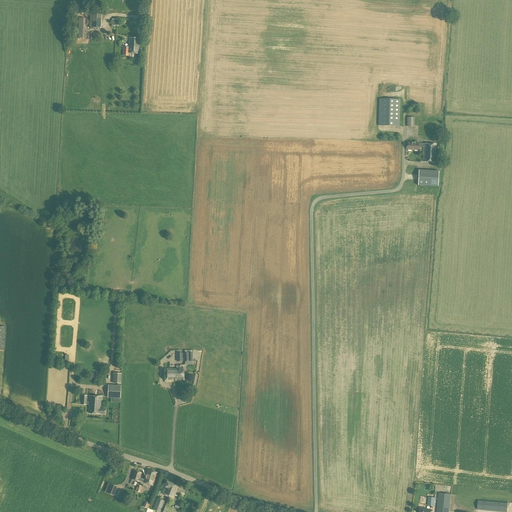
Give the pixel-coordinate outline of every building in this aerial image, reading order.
[(101,27),(101,12),(90,11),(89,27),(101,27)] [(138,54),(139,39),(129,38),(129,47),(123,47),(123,55),(129,56),(129,53),(138,54)] [(399,126),(400,99),(379,99),(378,126),(399,126)] [(435,163),(436,145),(418,143),(408,143),(408,150),(418,150),(418,147),(424,148),(423,162),(435,163)] [(438,171),(419,170),(418,185),(438,186),(438,171)] [(184,365),(193,365),(193,353),(184,353),(184,365)] [(167,373),(166,374),(167,375),(167,379),(168,379),(168,380),(170,379),(172,379),(176,379),(176,381),(184,380),(183,367),(180,367),(180,365),(177,365),(177,367),(177,369),(167,369),(167,373)] [(121,384),(121,374),(113,373),(113,383),(118,383),(118,385),(108,385),(107,398),(120,398),(121,385),(120,385),(120,384),(121,384)] [(89,402),(87,402),(87,396),(82,395),(81,405),(87,405),(87,404),(88,404),(88,406),(89,406),(89,413),(99,414),(106,414),(106,410),(100,409),(100,406),(101,406),(102,397),(89,396),(89,402)] [(153,486),(157,473),(146,470),(143,480),(140,479),(142,473),(134,471),(131,479),(139,482),(139,481),(142,482),(153,486)] [(174,497),(179,486),(167,481),(165,487),(166,488),(163,493),(174,497)] [(107,483),(104,493),(119,498),(121,492),(115,490),(117,486),(107,483)] [(449,511),(451,494),(439,493),(436,511),(449,511)] [(158,511),(160,511),(164,501),(157,498),(153,510),(158,511)] [(502,511),(506,511),(508,503),(478,500),(477,510),(502,511)]
